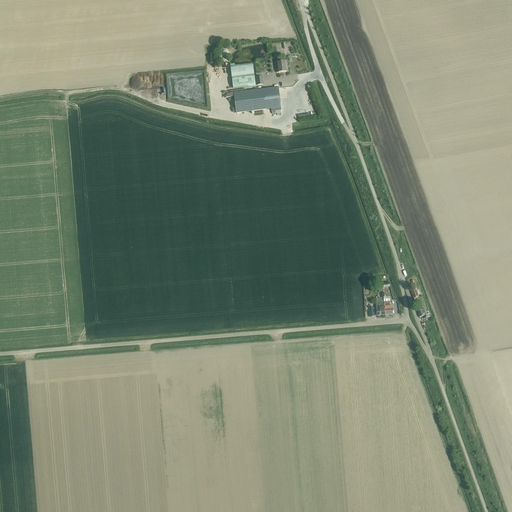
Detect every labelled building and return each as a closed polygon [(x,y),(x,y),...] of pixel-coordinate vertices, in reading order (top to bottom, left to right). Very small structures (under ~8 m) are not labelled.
[(276,70),(277,72),(277,73),(279,73),(286,72),(285,62),(277,63),(278,70),(276,70)] [(230,66),(231,77),(254,74),(253,63),(230,66)] [(233,88),(256,86),(254,74),(231,77),(233,88)] [(278,88),(234,94),(236,113),(281,108),(278,88)] [(385,315),(393,314),(392,306),(390,306),(390,301),(384,302),(385,315)] [(385,315),(384,302),(376,303),(376,305),(377,316),(385,315)] [(364,308),(364,318),(374,317),(373,307),(364,308)] [(420,318),(423,317),(424,319),(431,318),(430,315),(426,316),(424,309),(418,311),(420,318)]
